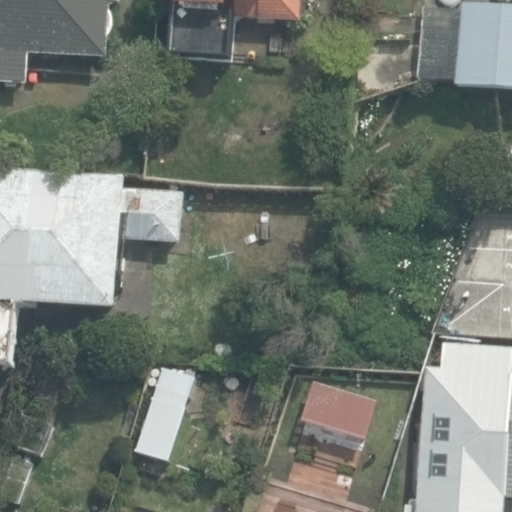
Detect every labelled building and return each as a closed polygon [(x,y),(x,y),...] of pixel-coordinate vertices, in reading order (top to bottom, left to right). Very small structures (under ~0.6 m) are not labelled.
[(0,0),(0,83),(30,85),(31,56),(109,61),(113,8),(121,8),(121,0),(0,0)] [(162,0),(163,2),(175,3),(172,60),(234,64),(237,22),(245,22),(244,31),(320,36),(322,15),(330,16),(331,0),(162,0)] [(456,88),(511,91),(511,6),(462,4),(456,88)] [(331,188),(343,179),(339,164),(326,160),(315,170),(318,184),(331,188)] [(0,368),(15,369),(20,307),(121,314),(126,241),(182,245),(185,193),(131,190),(132,179),(0,170),(0,368)] [(421,488),(419,511),(511,511),(511,347),(447,343),(445,365),(429,364),(424,435),(414,434),(410,487),(421,488)] [(214,404),(266,418),(277,381),(222,366),(222,368),(210,367),(204,399),(214,401),(214,404)] [(306,381),(295,421),(351,437),(362,396),(306,381)]
